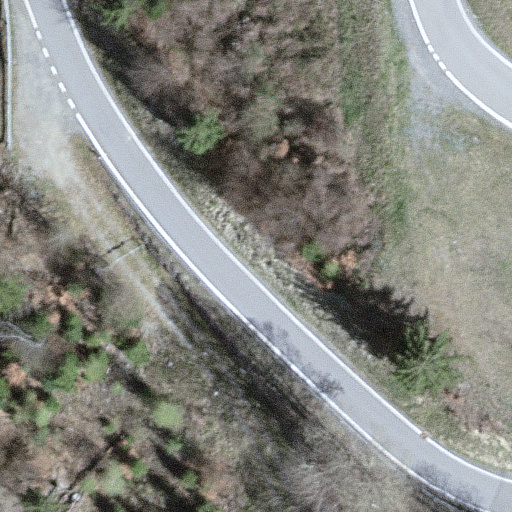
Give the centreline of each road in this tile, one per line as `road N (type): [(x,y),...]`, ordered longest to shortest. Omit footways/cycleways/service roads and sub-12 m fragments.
road 1 (unclassified): [(45,0),(104,121),(227,274),(428,461),(511,498)]
road 2 (track): [(61,42),(46,58),(52,131),(107,225),(207,348),(270,448),(289,511)]
road 3 (unclassified): [(511,95),(473,64),(436,0)]
